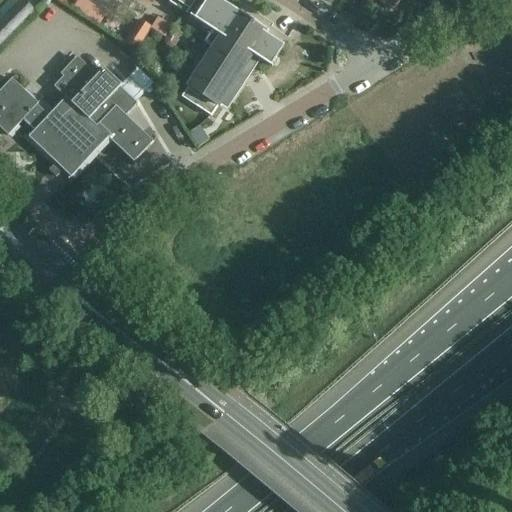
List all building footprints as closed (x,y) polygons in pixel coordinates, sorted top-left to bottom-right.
[(135,0),(149,9),(154,0),(135,0)] [(171,0),(169,4),(186,15),(196,0),(171,0)] [(237,12),(218,0),(207,0),(194,20),(212,32),(204,43),(214,50),(189,88),(188,87),(188,88),(202,98),(196,108),(211,118),(234,83),(235,82),(239,76),(243,78),(256,58),(272,69),(273,68),(272,67),(285,47),(265,34),(266,33),(267,33),(268,32),(237,12)] [(375,0),(394,12),(401,0),(375,0)] [(0,46),(33,12),(22,1),(0,23),(0,46)] [(117,39),(122,32),(103,20),(98,27),(117,39)] [(137,50),(151,29),(139,22),(126,43),(137,50)] [(170,31),(164,39),(164,42),(165,47),(169,49),(174,48),(179,40),(178,35),(174,31),(170,31)] [(71,180),(89,161),(108,141),(133,164),(152,143),(126,118),(138,106),(120,89),(122,88),(104,71),(98,78),(80,62),(64,79),(81,95),(72,105),(67,99),(49,118),(37,107),(39,106),(12,81),(0,93),(0,130),(8,138),(23,121),(35,132),(28,139),(71,180)]
